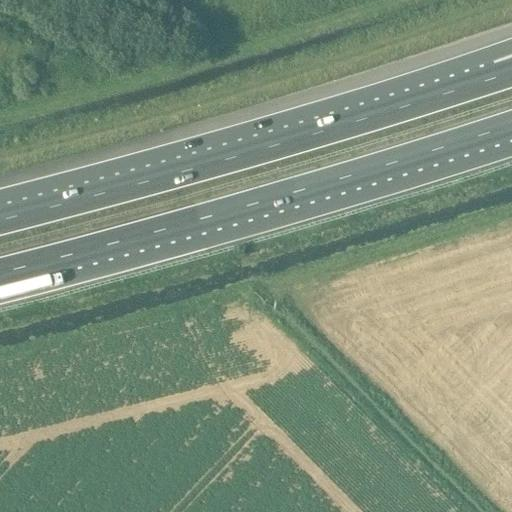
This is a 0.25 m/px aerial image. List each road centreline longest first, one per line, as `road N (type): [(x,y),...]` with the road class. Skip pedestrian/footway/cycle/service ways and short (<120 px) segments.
road 1 (motorway): [(0,273),(511,125)]
road 2 (motorway): [(497,76),(0,220)]
